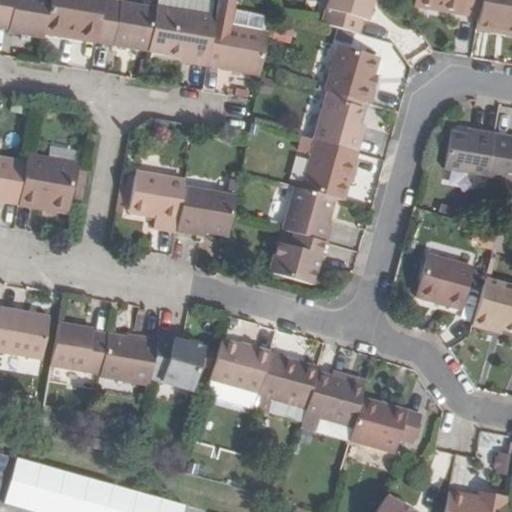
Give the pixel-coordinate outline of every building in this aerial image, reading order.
[(0,0),(0,28),(6,30),(6,32),(43,39),(43,34),(49,0),(0,0)] [(49,0),(43,34),(95,42),(102,1),(102,0),(49,0)] [(155,0),(154,10),(213,20),(215,9),(216,5),(188,0),(155,0)] [(371,0),(327,0),(321,25),(356,34),(361,19),(365,21),(371,0)] [(413,0),(413,6),(462,14),(476,17),(479,0),(413,0)] [(511,0),(479,0),(474,30),(492,33),(493,27),(511,30),(511,0)] [(154,10),(102,1),(95,42),(147,52),(154,10)] [(213,20),(212,24),(205,67),(258,76),(258,74),(266,33),(258,32),(260,17),(234,13),(231,27),(227,27),(231,7),(216,4),(216,5),(213,20)] [(213,20),(154,10),(147,52),(180,58),(187,59),(187,64),(205,67),(212,24),(213,20)] [(272,39),(290,43),(293,31),(275,26),(272,39)] [(377,58),(336,47),(323,93),(325,93),(362,103),(369,106),(373,90),(368,88),(371,77),(377,58)] [(142,80),(145,60),(140,60),(136,80),(142,80)] [(272,79),(262,77),(259,90),(269,92),(272,79)] [(376,78),(371,77),(368,88),(373,90),(376,78)] [(325,93),(323,99),(360,110),(362,103),(325,93)] [(360,110),(323,99),(312,141),(314,142),(355,153),(360,137),(353,134),(356,124),(360,110)] [(363,126),(356,124),(353,134),(360,137),(363,126)] [(478,132),(464,129),(463,135),(476,138),(478,132)] [(449,133),(442,170),(485,177),(492,134),(478,132),(476,138),(463,135),(449,133)] [(509,137),(492,134),(485,177),(504,181),(511,182),(511,143),(508,143),(509,137)] [(310,155),(314,142),(312,141),(300,138),(296,151),(310,155)] [(355,153),(314,142),(301,189),(333,198),(342,201),(355,153)] [(25,156),(24,163),(17,206),(66,215),(75,165),(25,156)] [(24,163),(0,158),(0,203),(17,206),(24,163)] [(154,217),(152,228),(174,232),(182,187),(183,180),(167,177),(137,172),(134,172),(127,212),(154,217)] [(234,197),(182,187),(174,232),(197,236),(198,231),(203,232),(226,237),(230,217),(234,197)] [(301,189),(293,187),(281,231),(293,234),(325,243),(329,227),(325,225),(333,198),(301,189)] [(460,219),(462,211),(441,204),(438,212),(460,219)] [(477,224),(478,215),(465,212),(463,220),(477,224)] [(336,239),(351,243),(356,223),(341,220),(336,239)] [(491,252),(496,232),(484,229),(479,248),(491,252)] [(508,257),(511,242),(511,235),(496,231),(496,232),(491,252),(508,257)] [(318,256),(321,257),(325,243),(293,234),(288,248),(275,244),(266,274),(310,286),(318,256)] [(425,254),(413,296),(460,309),(472,268),(425,254)] [(492,260),(489,260),(483,278),(487,280),(492,260)] [(511,286),(487,280),(483,278),(471,324),(488,329),(489,325),(500,329),(511,331),(511,286)] [(48,317),(0,308),(0,352),(41,360),(48,317)] [(92,330),(57,324),(49,367),(99,375),(105,335),(92,333),(92,330)] [(137,341),(105,335),(99,375),(98,378),(148,386),(149,379),(155,341),(138,338),(137,341)] [(156,336),(155,341),(149,379),(191,391),(198,366),(203,349),(156,336)] [(267,355),(219,342),(216,353),(211,370),(208,381),(210,382),(206,397),(252,410),(267,355)] [(216,353),(203,349),(198,366),(211,370),(216,353)] [(252,410),(252,411),(267,416),(268,414),(272,400),(305,409),(315,372),(316,366),(282,356),(268,353),(267,355),(252,410)] [(332,371),(331,376),(363,385),(364,380),(332,371)] [(331,376),(315,372),(305,409),(300,423),(299,428),(313,432),(347,441),(350,431),(359,398),(363,385),(331,376)] [(419,415),(359,398),(350,431),(347,441),(392,454),(396,440),(411,444),(419,415)] [(305,409),(272,400),(268,414),(300,423),(305,409)] [(111,444),(90,439),(88,448),(108,453),(111,444)] [(508,475),(511,461),(511,455),(499,452),(493,470),(508,475)] [(57,470),(46,511),(71,511),(81,476),(57,470)] [(475,496),(476,491),(447,486),(446,491),(475,496)] [(90,511),(103,511),(108,491),(96,488),(90,511)] [(446,491),(442,511),(502,511),(506,497),(486,493),(476,491),(475,496),(446,491)] [(410,511),(384,496),(373,511),(410,511)] [(115,511),(163,511),(164,511),(119,499),(115,511)]
